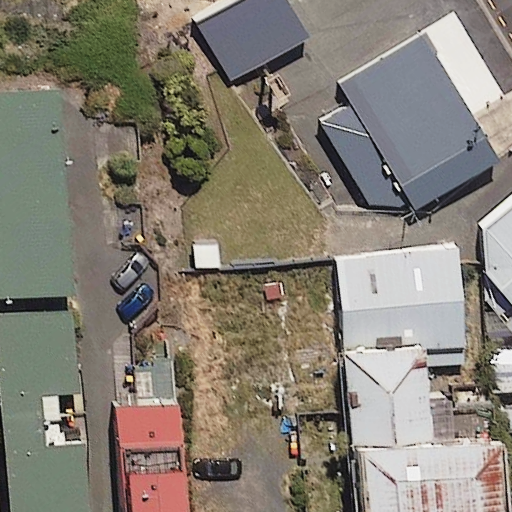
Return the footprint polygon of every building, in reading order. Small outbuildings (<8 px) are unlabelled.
[(483,21),(469,0),(288,0),(254,22),(396,243),(511,168),(511,164),(438,50),(483,21)] [(62,85),(0,89),(0,293),(76,289),(62,85)] [(511,213),(481,248),(511,294),(511,213)] [(340,259),(348,355),(424,349),(468,345),(460,248),(340,259)] [(81,388),(72,307),(0,314),(0,370),(14,511),(95,511),(88,438),(64,440),(59,391),(81,388)] [(511,363),(511,347),(488,348),(485,371),(494,370),(494,380),(488,380),(486,393),(511,392),(511,363)] [(424,349),(348,355),(361,511),(509,511),(503,442),(433,448),(424,349)] [(173,511),(171,463),(105,466),(107,511),(173,511)]
